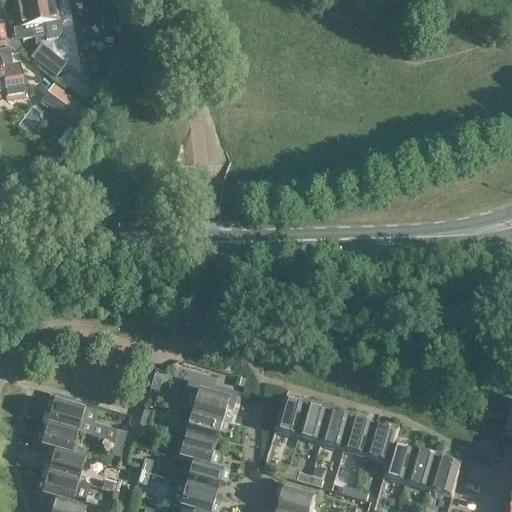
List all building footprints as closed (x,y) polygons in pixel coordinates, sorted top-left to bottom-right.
[(56,24),(51,0),(17,0),(15,0),(20,30),(22,42),(46,38),(46,42),(57,41),(62,34),(60,24),(56,24)] [(38,49),(29,61),(53,79),(62,68),(38,49)] [(0,97),(4,97),(5,101),(25,97),(20,69),(13,71),(10,54),(0,55),(0,97)] [(88,113),(56,87),(44,102),(77,127),(88,113)] [(47,159),(39,169),(49,177),(57,166),(47,159)] [(161,382),(152,380),(148,392),(157,395),(161,382)] [(235,387),(233,394),(241,396),(243,389),(235,387)] [(197,393),(191,416),(226,427),(230,414),(225,412),(228,402),(197,393)] [(478,400),(475,410),(485,413),(488,403),(478,400)] [(49,417),(47,427),(77,435),(84,412),(48,402),(44,415),(49,417)] [(294,407),(283,404),(274,436),(298,442),(309,405),(296,402),(294,407)] [(321,409),(309,405),(298,442),(320,449),(329,418),(319,414),(321,409)] [(151,416),(142,414),(139,426),(148,428),(151,416)] [(339,420),(329,418),(320,449),(343,455),(353,419),(341,415),(339,420)] [(226,427),(191,416),(184,439),(214,448),(217,437),(223,439),(226,427)] [(367,422),(353,419),(343,455),(365,461),(374,430),(366,428),(367,422)] [(148,428),(139,426),(135,438),(144,440),(148,428)] [(77,435),(47,427),(44,436),(38,435),(34,448),(48,452),(48,451),(70,458),(70,457),(77,435)] [(384,433),(374,430),(365,461),(387,468),(388,468),(395,445),(399,431),(386,427),(384,433)] [(117,434),(113,446),(122,448),(125,437),(117,434)] [(214,448),(184,439),(177,462),(191,466),(191,465),(213,472),(214,471),(217,459),(212,457),(214,448)] [(388,468),(387,468),(383,481),(406,488),(415,457),(405,454),(407,448),(395,445),(388,468)] [(122,448),(113,446),(109,458),(118,461),(122,448)] [(48,451),(48,452),(44,464),(49,466),(47,476),(77,485),(84,462),(70,457),(70,458),(48,451)] [(425,460),(415,457),(406,488),(429,494),(440,458),(427,454),(425,460)] [(452,461),(440,458),(429,494),(452,501),(461,470),(451,467),(452,461)] [(143,462),(141,468),(139,475),(148,477),(152,465),(143,462)] [(191,465),(191,466),(185,488),(215,496),(218,486),(224,488),(228,475),(214,471),(213,472),(191,465)] [(277,471),(265,467),(263,475),(275,479),(277,471)] [(148,477),(139,475),(136,486),(145,489),(148,477)] [(77,485),(47,476),(44,486),(39,484),(35,497),(48,501),(71,507),(71,506),(83,510),(89,488),(77,485)] [(296,485),(309,488),(311,480),(299,476),(296,485)] [(323,483),(311,480),(309,488),(321,492),(323,483)] [(117,483),(114,495),(122,498),(126,486),(117,483)] [(215,496),(185,488),(178,510),(183,511),(217,511),(218,508),(213,506),(215,496)] [(281,505),(278,511),(312,511),(316,500),(279,490),(276,503),(281,505)] [(341,498),(353,501),(356,493),(344,490),(341,498)] [(369,497),(356,493),(353,501),(366,505),(369,497)] [(122,498),(114,495),(110,507),(119,510),(122,498)] [(71,507),(48,501),(44,511),(84,511),(85,511),(83,510),(71,506),(71,507)]
